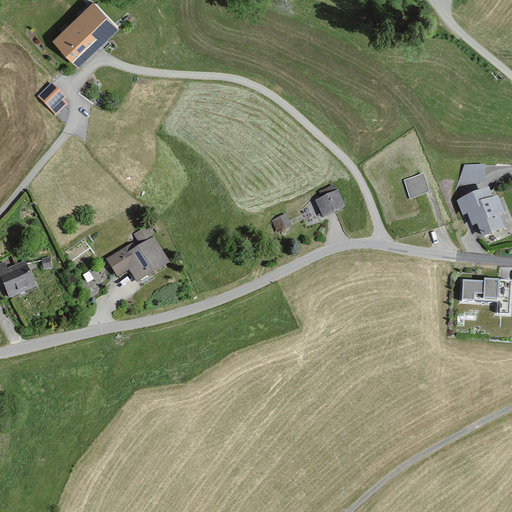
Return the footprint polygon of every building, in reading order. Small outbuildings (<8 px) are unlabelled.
[(121,30),(95,3),(54,42),(80,69),(121,30)] [(61,96),(49,85),(39,97),(51,108),(61,96)] [(465,166),(457,186),(478,186),(478,183),(486,183),(486,166),(465,166)] [(424,175),(404,180),(409,199),(429,194),(424,175)] [(349,208),(341,191),(339,192),(336,187),(320,194),(323,199),(317,202),(325,219),(349,208)] [(495,199),(491,189),(458,203),(464,218),(469,216),(474,227),(479,225),(485,239),(508,229),(502,215),(507,214),(500,197),(495,199)] [(293,227),(289,216),(273,223),(277,234),(293,227)] [(133,236),(137,242),(107,261),(119,280),(131,273),(139,285),(173,263),(157,237),(154,239),(147,227),(133,236)] [(51,260),(43,261),(44,272),(53,271),(51,260)] [(38,290),(26,262),(7,271),(4,265),(0,267),(0,288),(5,286),(11,301),(38,290)] [(510,284),(463,282),(462,302),(498,304),(498,315),(509,315),(510,284)]
